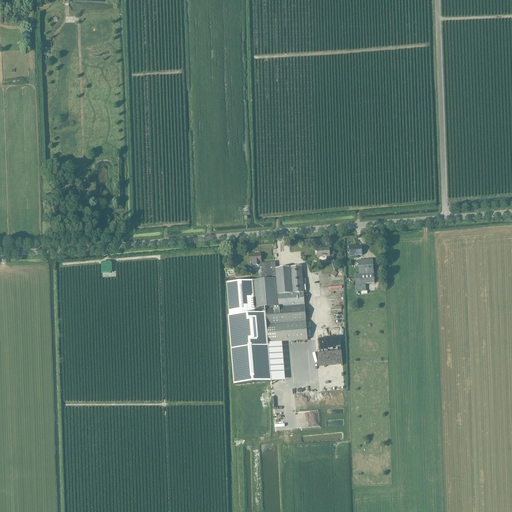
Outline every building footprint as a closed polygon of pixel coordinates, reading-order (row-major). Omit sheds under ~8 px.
[(348,250),(347,251),(348,253),(349,253),(349,256),(353,256),(353,258),(357,258),(357,256),(362,255),(361,246),(354,247),(354,246),(349,246),(349,250),(348,250)] [(317,257),(326,256),(327,262),(334,261),(333,255),(329,255),(329,248),(321,249),(321,248),(316,249),(317,257)] [(255,255),(249,255),(249,262),(250,262),(250,266),(258,265),(259,267),(260,268),(262,268),(261,264),(262,264),(261,262),(261,254),(255,254),(255,255)] [(358,275),(355,275),(356,285),(366,284),(375,284),(374,274),(373,273),(372,259),(357,260),(358,275)] [(263,280),(252,281),(254,309),(265,308),(278,307),(304,305),(304,293),(307,293),(305,279),(302,280),(302,267),(276,269),(275,263),(262,264),(261,264),(262,268),(263,280)] [(252,281),(227,283),(229,317),(228,317),(234,385),(238,433),(276,430),(276,429),(272,382),(271,382),(269,352),(268,344),(265,308),(254,309),(252,281)] [(269,333),(270,343),(310,340),(309,331),(269,333)] [(292,387),(293,394),(310,391),(309,384),(292,387)]
